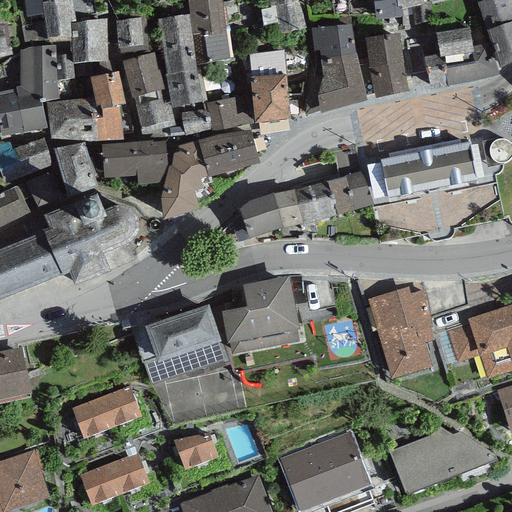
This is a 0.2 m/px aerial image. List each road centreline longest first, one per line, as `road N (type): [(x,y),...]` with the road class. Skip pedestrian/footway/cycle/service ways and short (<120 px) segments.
road 1 (residential): [(136,278),(291,146),(472,103),(511,79)]
road 2 (tertiary): [(511,252),(434,262),(278,255),(166,287),(136,278)]
road 3 (tertiary): [(136,278),(105,301),(0,330)]
